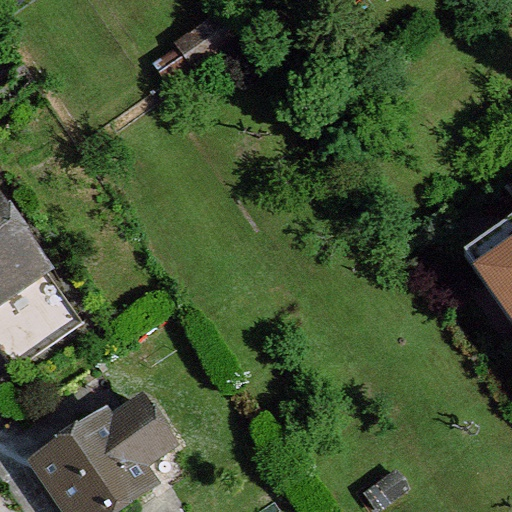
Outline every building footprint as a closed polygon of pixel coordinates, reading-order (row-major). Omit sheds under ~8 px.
[(200,66),(244,36),(230,16),(186,47),(200,66)] [(0,302),(45,270),(0,204),(0,302)] [(45,270),(0,302),(0,356),(14,376),(83,326),(45,270)] [(37,466),(66,511),(119,511),(152,491),(139,471),(172,449),(144,407),(110,430),(105,421),(37,466)] [(367,498),(377,511),(384,511),(408,497),(395,479),(367,498)]
